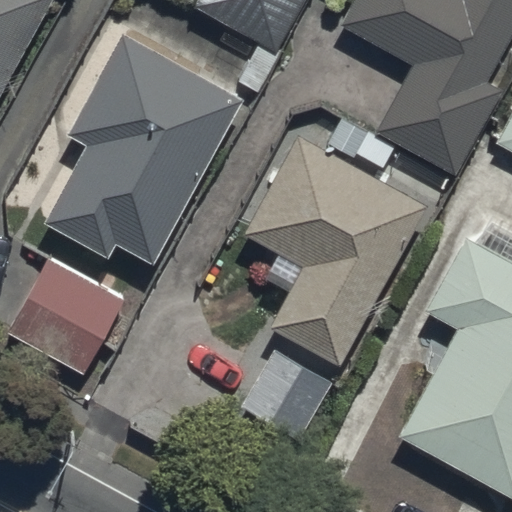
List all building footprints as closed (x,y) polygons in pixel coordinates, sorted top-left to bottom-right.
[(0,0),(0,65),(36,0),(0,0)] [(210,0),(274,34),(292,0),(210,0)] [(511,0),(350,0),(343,15),(407,50),(369,121),(448,162),(511,41),(511,0)] [(85,133),(43,206),(143,262),(240,90),(115,20),(59,118),(85,133)] [(511,109),(499,133),(511,140),(511,109)] [(340,111),(326,138),(354,153),(356,149),(383,162),(395,139),(340,111)] [(419,196),(292,127),(243,215),(301,247),(265,312),(335,350),(419,196)] [(458,313),(395,428),(511,491),(511,215),(480,198),(426,296),(458,313)] [(48,250),(12,316),(83,355),(119,288),(48,250)]
